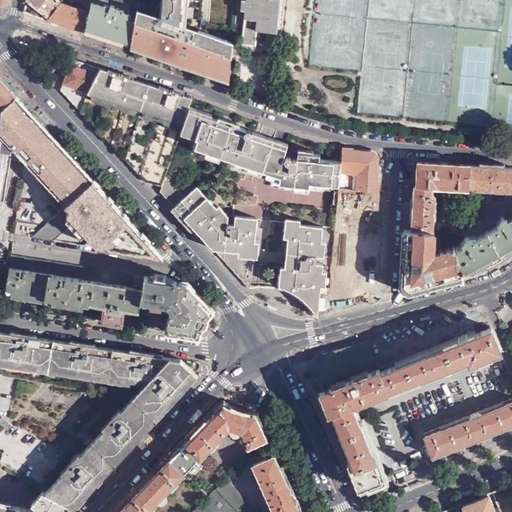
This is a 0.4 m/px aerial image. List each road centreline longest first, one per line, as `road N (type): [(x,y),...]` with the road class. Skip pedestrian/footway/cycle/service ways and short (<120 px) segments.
road 1 (residential): [(397,145),(304,131),(10,22)]
road 2 (secondary): [(0,43),(225,296)]
road 3 (residential): [(0,319),(258,350)]
road 4 (primary): [(258,350),(205,388),(93,511)]
road 5 (unknown): [(196,263),(195,271),(19,247)]
road 6 (secondary): [(258,350),(332,511)]
road 7 (residential): [(397,145),(389,316)]
road 8 (primary): [(379,511),(511,460)]
